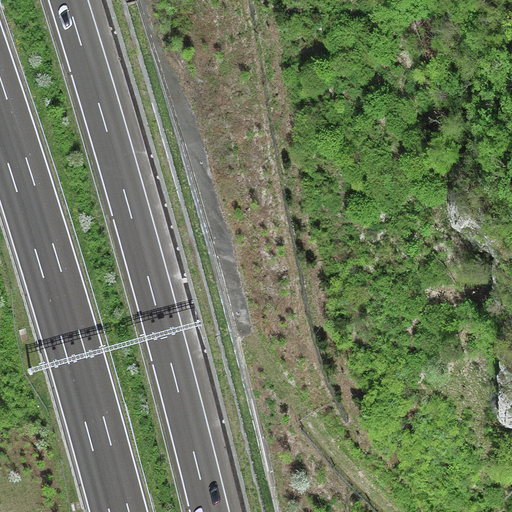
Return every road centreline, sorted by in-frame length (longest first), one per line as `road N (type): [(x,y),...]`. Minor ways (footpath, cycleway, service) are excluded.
road 1 (motorway): [(218,511),(77,0)]
road 2 (motorway): [(0,108),(115,511)]
road 3 (track): [(399,511),(306,413)]
